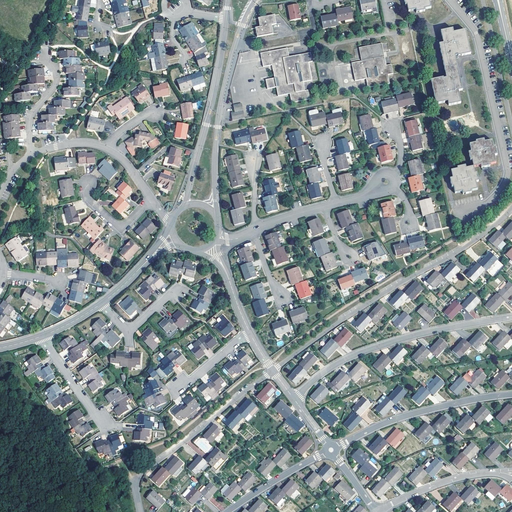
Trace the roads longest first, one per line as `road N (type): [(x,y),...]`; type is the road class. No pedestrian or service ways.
road 1 (residential): [(511,207),(470,244),(272,370)]
road 2 (residential): [(449,0),(476,37),(507,171),(493,197),(465,215)]
road 3 (residential): [(294,399),(362,351),(511,317)]
road 4 (tertiary): [(216,217),(218,118),(237,37),(255,0)]
road 5 (tertiary): [(226,19),(184,206)]
road 6 (residential): [(337,448),(436,408),(511,394)]
road 7 (residential): [(272,370),(139,476),(136,488)]
